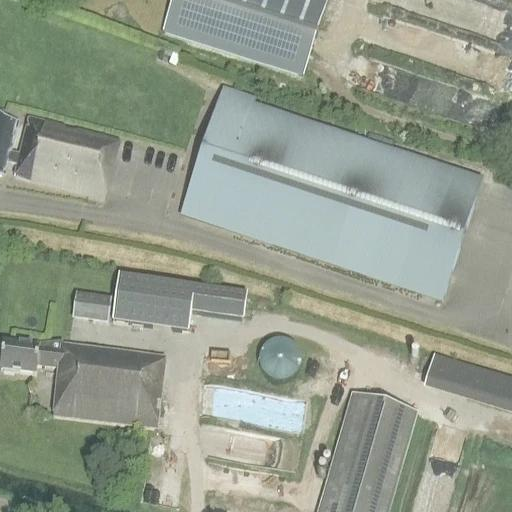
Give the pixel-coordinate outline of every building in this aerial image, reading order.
[(173,0),(164,32),(305,76),(327,0),(173,0)] [(443,301),(482,182),(234,100),(224,130),(214,127),(195,185),(204,189),(194,218),(443,301)] [(118,144),(30,120),(20,157),(10,154),(18,124),(0,118),(0,175),(4,176),(7,164),(17,167),(15,178),(104,201),(118,144)] [(118,279),(112,323),(188,334),(191,314),(243,322),(247,297),(118,279)] [(108,322),(111,300),(75,295),(72,317),(108,322)] [(279,385),(284,385),(288,383),(292,381),(295,379),(298,375),(300,372),(301,368),(301,363),(301,359),(300,355),(298,352),(295,348),(292,346),(288,343),(284,342),(279,341),(275,342),(271,343),(268,345),(264,348),(262,350),(259,354),(258,359),(257,363),(258,368),(259,372),(262,376),(264,379),(268,382),(271,384),(275,385),(279,385)] [(51,346),(50,353),(39,352),(39,349),(3,345),(0,370),(0,371),(35,377),(36,368),(58,371),(53,419),(155,432),(164,360),(63,348),(63,345),(51,346)] [(511,382),(433,359),(423,392),(511,418),(511,382)] [(317,511),(386,511),(414,417),(351,399),(317,511)]
